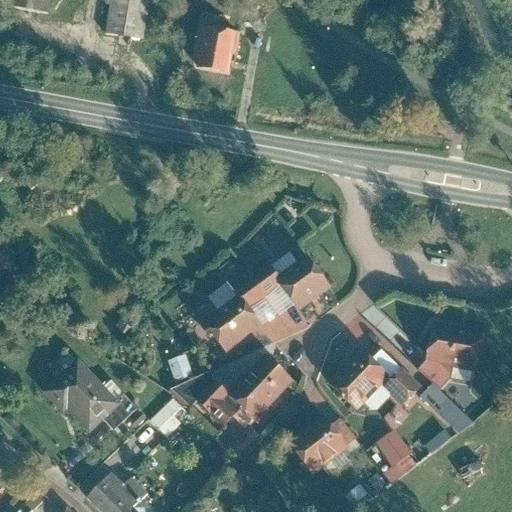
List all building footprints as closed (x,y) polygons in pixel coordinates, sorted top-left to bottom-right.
[(52,17),(54,0),(8,0),(7,9),(52,17)] [(144,44),(151,0),(110,0),(104,37),(144,44)] [(246,34),(206,29),(201,69),(241,74),(246,34)] [(336,287),(317,258),(294,273),(287,262),(260,277),(274,302),(286,293),(298,311),(336,287)] [(232,351),(267,331),(256,312),(274,302),(260,277),(237,290),(246,305),(215,323),(232,351)] [(434,323),(423,381),(450,386),(452,376),(472,380),(474,373),(475,374),(485,326),(466,323),(465,329),(434,323)] [(361,351),(328,384),(357,413),(364,406),(370,412),(374,408),(378,412),(391,398),(402,409),(404,408),(419,423),(436,405),(421,389),(422,389),(403,369),(402,371),(382,351),(373,361),(371,358),(370,359),(361,351)] [(188,355),(171,360),(178,381),(195,376),(188,355)] [(270,413),(268,410),(294,383),(265,356),(245,377),(242,374),(225,392),(216,382),(209,374),(172,391),(191,409),(196,403),(223,430),(233,419),(244,430),(254,420),(259,425),(270,413)] [(124,406),(85,360),(45,395),(65,418),(72,412),(91,434),(124,406)] [(458,403),(454,398),(440,410),(464,437),(492,412),(473,390),(458,403)] [(179,415),(186,408),(177,398),(153,421),(170,439),(187,423),(179,415)] [(287,445),(314,478),(348,451),(349,453),(360,445),(340,420),(331,428),(322,417),(287,445)] [(439,423),(418,440),(432,458),(453,440),(439,423)] [(228,447),(239,458),(260,437),(252,430),(250,433),(243,431),(228,447)] [(385,466),(386,466),(389,477),(406,472),(403,461),(404,461),(399,442),(381,447),(385,466)] [(378,474),(368,482),(376,492),(386,485),(378,474)] [(129,488),(115,475),(90,500),(101,511),(151,511),(142,503),(152,494),(137,480),(129,488)] [(360,504),(372,495),(366,486),(354,495),(360,504)]
